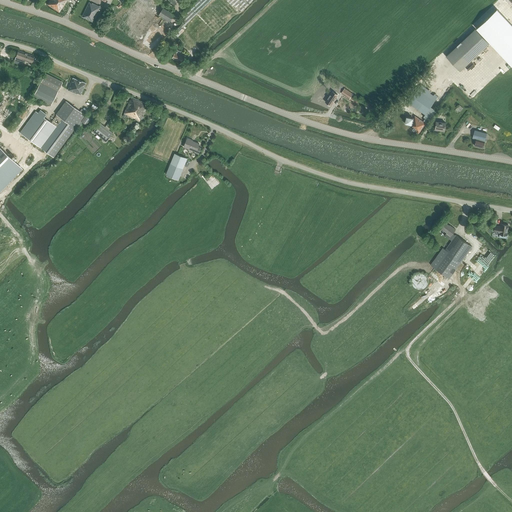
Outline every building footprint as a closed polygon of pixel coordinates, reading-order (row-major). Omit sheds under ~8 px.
[(69,0),(49,0),(47,3),(59,12),(67,0),(69,0)] [(135,0),(116,27),(134,40),(137,42),(161,7),(154,0),(135,0)] [(197,0),(189,9),(195,15),(182,28),(185,30),(178,36),(196,55),(252,0),(197,0)] [(92,22),(94,18),(95,18),(98,13),(100,14),(103,8),(92,3),(92,4),(89,2),(81,16),(92,22)] [(158,15),(170,22),(174,14),(163,7),(158,15)] [(511,24),(496,8),(476,27),(511,64),(511,24)] [(180,26),(182,28),(195,15),(189,9),(180,17),(184,22),(180,26)] [(156,26),(146,40),(144,43),(150,47),(162,30),(156,26)] [(185,30),(182,28),(180,26),(173,32),(178,36),(185,30)] [(489,44),(475,28),(446,56),(460,71),(489,44)] [(176,41),(171,37),(166,43),(170,47),(176,41)] [(173,58),(182,62),(184,56),(180,54),(182,52),(176,49),(173,58)] [(26,60),(32,62),(34,56),(18,50),(14,62),(24,66),(26,60)] [(44,73),(33,95),(51,105),(57,93),(62,82),(44,73)] [(72,78),(73,78),(68,90),(77,94),(78,93),(81,94),(86,83),(73,78),(72,78)] [(430,107),(433,103),(438,96),(421,84),(417,90),(408,103),(425,115),(423,117),(424,118),(423,120),(428,123),(436,111),(430,107)] [(345,88),(341,93),(350,99),(353,94),(345,88)] [(330,105),(337,94),(333,91),(325,102),(330,105)] [(125,113),(140,120),(146,104),(133,98),(131,101),(131,100),(125,113)] [(36,111),(20,133),(53,157),(75,128),(75,129),(85,115),(66,102),(56,114),(57,114),(51,122),(36,111)] [(86,115),(81,121),(76,128),(78,129),(82,122),(86,125),(91,119),(86,115)] [(413,124),(412,129),(419,133),(426,123),(415,116),(414,118),(413,118),(406,116),(405,123),(413,124)] [(446,122),(436,121),(435,130),(444,131),(446,122)] [(93,132),(106,142),(113,133),(100,123),(93,132)] [(482,148),(487,133),(474,130),(472,138),(476,139),(474,146),(482,148)] [(195,153),(198,154),(201,148),(198,147),(199,144),(187,139),(184,147),(196,152),(195,153)] [(0,191),(22,169),(0,147),(0,191)] [(184,157),(179,155),(175,153),(170,163),(171,164),(171,163),(183,168),(187,159),(184,157)] [(171,163),(171,164),(169,168),(181,173),(183,168),(171,163)] [(181,173),(169,168),(166,175),(178,179),(181,173)] [(443,247),(430,265),(449,278),(472,246),(456,235),(455,236),(452,233),(455,229),(453,227),(452,228),(446,223),(441,229),(446,233),(444,235),(451,240),(445,249),(443,247)] [(507,235),(508,225),(501,224),(501,227),(495,226),(494,232),(500,233),(499,234),(507,235)] [(410,313),(418,308),(416,303),(407,308),(410,313)]
